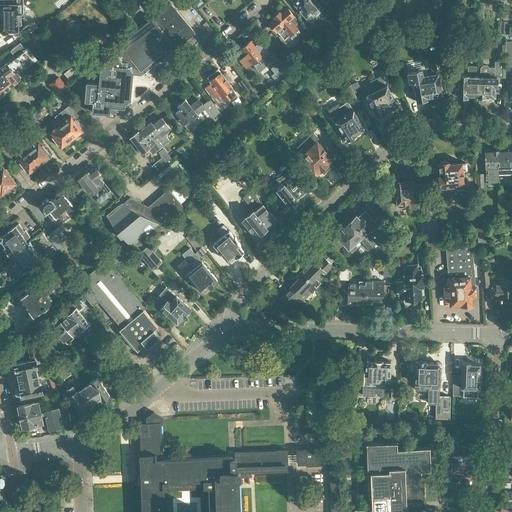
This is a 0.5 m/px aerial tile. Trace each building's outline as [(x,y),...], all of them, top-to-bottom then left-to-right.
[(37,30),(39,29),(34,22),(32,23),(31,23),(23,28),(21,25),(21,15),(25,15),(25,14),(24,14),(23,0),(0,0),(0,4),(0,31),(11,31),(11,30),(12,30),(12,33),(18,32),(18,30),(20,30),(24,37),(37,29),(37,30)] [(291,0),(306,17),(312,12),(316,16),(321,12),(310,0),(291,0)] [(110,110),(118,111),(119,106),(125,107),(125,101),(129,102),(131,75),(141,76),(180,44),(181,45),(195,33),(170,2),(149,20),(144,24),(126,38),(113,49),(115,51),(104,61),(103,64),(102,64),(100,83),(86,81),(85,100),(93,101),(92,112),(110,113),(110,110)] [(299,21),(294,16),(287,8),(280,13),(279,12),(274,16),(276,17),(269,23),(276,31),(277,31),(284,40),(290,35),(297,29),(294,25),(299,21)] [(333,17),(327,10),(320,16),(327,22),(333,17)] [(511,25),(501,24),(500,33),(511,34),(511,25)] [(263,65),(264,65),(268,70),(274,64),(273,63),(274,62),(272,58),(273,58),(259,41),(254,45),(250,40),(248,43),(247,42),(243,46),(241,49),(246,55),(239,60),(246,69),(249,67),(261,56),(262,58),(259,61),(263,65)] [(27,46),(24,48),(20,43),(11,50),(15,56),(10,60),(7,63),(0,67),(0,93),(20,79),(20,75),(18,72),(20,70),(21,72),(38,60),(27,46)] [(425,76),(428,96),(433,95),(434,99),(442,98),(441,94),(442,93),(438,73),(434,74),(432,65),(430,65),(429,58),(424,59),(427,76),(425,76)] [(427,96),(428,96),(425,76),(427,76),(424,59),(420,60),(421,70),(408,72),(409,82),(414,81),(415,91),(411,92),(413,100),(417,99),(417,100),(427,98),(427,96)] [(477,77),(476,95),(477,95),(477,97),(477,101),(486,101),(486,97),(486,96),(495,96),(495,87),(497,87),(497,77),(505,78),(505,69),(505,62),(495,62),(495,68),(491,68),(488,65),(484,65),(482,68),(479,68),(479,77),(477,77)] [(454,87),(453,95),(458,95),(458,96),(467,96),(467,95),(476,95),(477,77),(475,77),(475,75),(476,75),(477,66),(468,66),(468,76),(458,76),(458,87),(454,87)] [(280,67),(274,72),(279,80),(287,75),(280,67)] [(222,75),(218,69),(208,77),(212,82),(205,87),(220,105),(236,92),(231,86),(228,82),(231,79),(226,72),(222,75)] [(367,94),(368,96),(377,115),(379,119),(387,115),(386,111),(386,110),(397,105),(387,84),(386,85),(382,78),(381,76),(370,81),(375,90),(367,94)] [(57,93),(64,87),(65,86),(59,78),(50,84),(57,93)] [(238,82),(245,91),(250,86),(244,78),(238,82)] [(357,82),(351,86),(359,101),(365,98),(357,82)] [(65,88),(83,112),(88,109),(69,85),(65,88)] [(359,101),(351,86),(345,88),(354,104),(359,101)] [(260,98),(254,91),(247,97),(253,104),(260,98)] [(190,106),(185,100),(178,105),(178,106),(172,110),(175,113),(176,112),(179,115),(177,116),(189,130),(202,120),(197,114),(205,108),(214,120),(222,115),(210,100),(203,106),(202,104),(201,103),(201,104),(198,100),(190,106)] [(339,105),(329,111),(332,116),(331,117),(335,123),(336,122),(343,132),(340,134),(339,136),(343,141),(345,142),(348,140),(348,141),(356,135),(356,134),(363,129),(364,125),(353,110),(352,110),(352,109),(353,109),(348,102),(347,103),(346,102),(339,106),(339,105)] [(75,103),(71,106),(77,114),(81,111),(75,103)] [(61,112),(66,119),(60,124),(73,139),(74,139),(76,138),(78,137),(78,135),(79,134),(83,130),(80,127),(81,127),(75,119),(74,118),(78,115),(77,114),(71,106),(70,105),(61,112)] [(310,105),(304,110),(311,118),(317,114),(310,105)] [(34,115),(30,118),(33,123),(38,120),(34,115)] [(162,117),(153,124),(151,122),(142,130),(157,150),(163,145),(160,141),(166,136),(164,133),(170,128),(162,117)] [(33,123),(30,118),(25,122),(29,127),(33,123)] [(72,140),(73,139),(60,124),(54,129),(53,128),(48,132),(58,145),(59,144),(61,147),(66,144),(66,145),(67,144),(70,143),(71,142),(72,140)] [(139,132),(138,131),(131,137),(133,139),(131,141),(130,143),(132,146),(136,151),(139,151),(140,150),(143,153),(149,148),(153,153),(157,150),(142,130),(139,132)] [(312,130),(292,149),(300,157),(300,158),(315,174),(320,170),(321,170),(324,174),(332,167),(328,163),(328,162),(332,158),(317,142),(315,140),(318,137),(312,130)] [(24,144),(40,165),(41,164),(44,164),(45,163),(46,160),(47,160),(46,159),(50,156),(48,153),(48,152),(42,144),(42,145),(38,140),(33,144),(29,140),(24,144)] [(0,147),(8,159),(13,155),(3,141),(0,143),(0,147)] [(40,165),(24,144),(17,149),(18,151),(13,155),(25,170),(26,170),(29,173),(33,170),(34,169),(37,169),(39,167),(39,166),(40,165)] [(183,158),(188,154),(189,154),(182,145),(176,150),(183,158)] [(163,157),(167,163),(171,160),(162,149),(159,152),(163,157)] [(486,173),(486,180),(498,180),(498,175),(497,151),(485,152),(486,173)] [(511,151),(497,151),(498,175),(511,174),(511,161),(511,151)] [(167,163),(163,157),(154,164),(158,170),(167,163)] [(462,162),(449,163),(449,162),(448,162),(446,160),(441,161),(440,162),(439,163),(440,175),(439,175),(439,176),(434,177),(435,186),(440,185),(440,187),(454,185),(455,194),(464,193),(463,185),(464,185),(463,172),(467,171),(466,163),(462,163),(462,162)] [(280,178),(273,184),(278,190),(277,190),(290,207),(291,206),(293,209),(295,209),(299,206),(300,204),(297,201),(298,200),(297,199),(306,192),(295,178),(302,172),(295,162),(289,167),(292,171),(290,173),(289,172),(280,179),(280,178)] [(3,165),(0,167),(0,179),(1,181),(0,181),(0,193),(1,195),(8,190),(9,191),(11,190),(17,186),(17,183),(3,165)] [(86,173),(79,178),(90,192),(91,191),(93,194),(95,194),(98,192),(98,190),(96,188),(97,187),(96,185),(98,184),(100,186),(104,182),(101,178),(102,178),(94,167),(86,173)] [(170,184),(167,187),(169,189),(181,203),(189,196),(172,177),(168,181),(170,184)] [(406,206),(405,202),(410,202),(411,212),(419,211),(418,201),(418,200),(416,180),(404,181),(404,180),(403,180),(401,178),(397,178),(395,181),(394,181),(394,182),(390,182),(391,191),(395,191),(397,203),(399,203),(399,207),(406,206)] [(112,193),(112,194),(116,198),(124,192),(114,180),(107,186),(106,184),(104,186),(110,194),(112,193)] [(107,214),(106,215),(121,238),(123,237),(135,251),(148,239),(148,240),(185,208),(181,203),(169,189),(148,207),(131,197),(123,204),(122,203),(107,215),(107,214)] [(42,207),(52,221),(56,218),(56,219),(67,211),(71,216),(78,211),(73,205),(74,205),(63,191),(52,199),(48,198),(42,203),(42,207)] [(269,211),(252,191),(243,198),(254,211),(242,220),(255,236),(260,233),(267,227),(266,226),(275,219),(269,211)] [(349,221),(371,246),(375,243),(366,233),(377,223),(370,216),(374,213),(369,207),(365,210),(358,216),(357,214),(349,221)] [(371,246),(349,221),(342,228),(343,230),(333,239),(339,246),(343,242),(348,249),(349,249),(352,252),(360,244),(357,241),(360,239),(368,248),(371,246)] [(10,255),(11,254),(28,242),(26,241),(30,238),(27,233),(23,236),(19,230),(22,229),(19,223),(16,226),(16,225),(9,230),(9,231),(2,236),(0,235),(0,240),(1,241),(5,245),(4,246),(10,255)] [(429,223),(421,224),(422,236),(429,235),(429,223)] [(224,225),(218,230),(223,236),(214,243),(227,261),(228,260),(230,262),(232,263),(236,260),(236,258),(236,257),(244,251),(239,245),(241,244),(230,230),(228,231),(224,225)] [(48,236),(60,252),(71,243),(59,227),(48,236)] [(490,227),(478,227),(478,236),(490,236),(490,227)] [(189,263),(180,270),(181,270),(192,284),(194,282),(203,292),(217,280),(202,261),(201,262),(199,259),(207,252),(191,233),(186,238),(199,253),(197,254),(196,253),(195,254),(190,248),(183,255),(186,259),(190,259),(192,261),(196,266),(195,267),(191,262),(189,263)] [(426,236),(428,249),(439,248),(438,235),(426,236)] [(39,259),(28,242),(11,254),(17,263),(16,263),(17,264),(13,266),(18,273),(22,270),(22,271),(39,259)] [(476,296),(471,244),(445,246),(449,284),(445,284),(443,287),(443,295),(446,297),(450,297),(450,304),(461,303),(461,304),(462,304),(464,306),(469,305),(471,303),(472,303),(471,296),(476,296)] [(53,245),(44,252),(49,258),(58,251),(53,245)] [(153,269),(162,261),(149,245),(139,252),(153,269)] [(128,257),(121,248),(82,281),(89,290),(84,294),(93,306),(99,301),(122,328),(119,330),(137,351),(141,348),(146,354),(162,340),(160,337),(154,330),(158,326),(151,319),(153,316),(146,308),(148,306),(115,268),(128,257)] [(426,252),(418,253),(419,265),(427,265),(426,252)] [(302,274),(316,288),(316,287),(314,285),(332,266),(335,268),(322,255),(324,257),(318,263),(313,259),(300,272),(302,274)] [(403,278),(396,278),(397,295),(403,294),(404,301),(404,302),(405,303),(406,304),(407,304),(408,304),(409,304),(409,303),(410,303),(410,302),(410,301),(410,300),(421,299),(420,287),(423,286),(422,271),(417,271),(417,265),(407,265),(408,272),(403,272),(403,278)] [(339,280),(348,280),(349,268),(339,268),(339,280)] [(487,271),(480,272),(482,286),(489,286),(487,271)] [(316,288),(302,274),(290,286),(289,285),(283,292),(282,291),(281,291),(294,304),(295,304),(292,300),(297,294),(303,300),(316,288)] [(501,300),(511,300),(511,280),(506,281),(506,277),(500,277),(500,284),(492,284),(492,298),(500,298),(500,300),(501,300)] [(28,290),(25,286),(18,291),(21,296),(20,296),(28,307),(34,316),(54,301),(53,300),(58,297),(44,279),(28,290)] [(365,281),(365,284),(365,300),(366,300),(383,301),(384,281),(365,281)] [(365,300),(365,284),(348,283),(347,303),(366,303),(366,300),(365,300)] [(183,316),(183,315),(186,315),(191,310),(190,307),(166,287),(154,301),(178,322),(178,321),(180,323),(182,323),(185,319),(185,318),(183,316)] [(88,322),(88,321),(80,311),(85,307),(79,299),(66,311),(68,314),(63,319),(59,315),(62,319),(62,320),(76,336),(77,338),(77,337),(83,332),(82,331),(84,329),(85,330),(91,325),(88,322)] [(54,330),(65,343),(68,340),(70,342),(76,336),(62,320),(62,319),(59,315),(57,317),(60,321),(52,327),(50,325),(47,327),(51,332),(54,330)] [(27,343),(31,359),(39,357),(38,350),(42,349),(39,341),(36,341),(27,343)] [(17,372),(18,380),(45,374),(43,367),(38,368),(37,361),(40,360),(39,357),(31,359),(14,363),(9,364),(11,373),(16,372),(17,372)] [(382,360),(374,359),(374,360),(369,360),(367,359),(364,361),(365,363),(365,370),(363,370),(363,371),(359,371),(358,372),(358,379),(359,381),(363,381),(363,382),(363,388),(362,388),(363,388),(362,395),(372,395),(372,396),(384,396),(384,380),(390,380),(390,361),(382,361),(382,360)] [(410,363),(410,369),(411,371),(415,371),(415,372),(415,383),(416,383),(416,390),(426,390),(426,388),(429,388),(428,403),(429,403),(436,403),(436,404),(436,418),(435,417),(435,418),(436,418),(449,418),(449,419),(450,419),(450,418),(450,404),(450,403),(450,397),(451,397),(451,396),(450,396),(450,397),(444,396),(443,396),(439,396),(439,384),(440,384),(440,366),(440,365),(437,362),(427,362),(427,361),(415,361),(411,361),(410,363)] [(463,396),(477,397),(477,388),(479,388),(480,365),(470,364),(470,363),(462,363),(462,375),(453,374),(453,395),(463,395),(463,396)] [(83,386),(95,403),(102,399),(102,400),(105,403),(106,403),(111,400),(112,398),(97,375),(95,377),(92,373),(89,376),(91,379),(89,381),(89,382),(83,386)] [(45,374),(18,380),(20,387),(19,388),(14,389),(16,398),(21,397),(42,392),(42,389),(46,388),(45,382),(46,381),(45,374)] [(391,399),(398,399),(399,379),(392,379),(391,399)] [(95,403),(83,386),(79,380),(66,390),(70,395),(69,395),(81,413),(84,418),(91,413),(89,409),(89,408),(88,408),(95,403)] [(49,384),(53,394),(59,392),(55,382),(49,384)] [(45,410),(44,411),(46,421),(47,420),(49,429),(63,425),(72,423),(71,419),(69,411),(75,410),(67,400),(61,402),(62,404),(45,408),(45,410)] [(46,421),(44,411),(43,411),(42,409),(40,409),(38,401),(18,406),(18,407),(17,408),(18,411),(19,412),(20,413),(19,413),(21,419),(23,427),(26,427),(27,429),(34,428),(33,425),(36,424),(36,423),(43,422),(46,421)] [(239,511),(238,478),(239,478),(240,478),(240,477),(249,477),(250,477),(249,476),(245,476),(245,472),(249,472),(249,471),(281,469),(281,464),(284,464),(286,464),(288,464),(287,450),(276,450),(235,452),(235,457),(232,457),(232,456),(229,456),(162,459),(161,424),(162,424),(161,417),(154,413),(147,418),(147,423),(141,423),(140,423),(142,475),(141,475),(139,475),(139,476),(139,481),(139,482),(140,482),(141,482),(142,511),(239,511)] [(408,511),(408,501),(425,500),(424,476),(422,477),(421,472),(431,471),(430,447),(397,449),(397,442),(387,442),(366,443),(367,472),(357,472),(357,476),(357,481),(358,496),(368,495),(371,495),(372,507),(355,508),(354,511),(408,511)] [(340,511),(339,495),(339,491),(339,489),(338,459),(337,459),(337,448),(297,450),(298,464),(307,463),(307,462),(313,462),(313,466),(329,465),(329,468),(328,468),(329,477),(330,477),(330,480),(329,480),(329,489),(330,489),(330,492),(330,501),(331,501),(331,504),(330,504),(330,511),(340,511)] [(447,449),(446,470),(449,470),(452,471),(457,471),(462,471),(461,475),(470,476),(470,471),(471,471),(471,461),(470,461),(470,456),(458,456),(458,451),(447,450),(447,449)]
